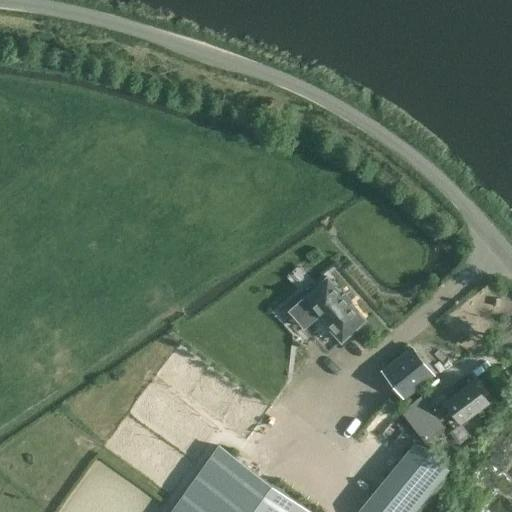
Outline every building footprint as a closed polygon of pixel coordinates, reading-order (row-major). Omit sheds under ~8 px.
[(318,319),(342,346),(366,324),(351,306),(352,305),(345,297),(344,299),(329,281),(291,314),(305,330),(318,319)] [(384,372),(407,399),(436,376),(413,348),(384,372)] [(462,423),(490,402),(473,380),(446,402),(446,403),(437,410),(444,418),(453,411),(462,423)] [(402,410),(425,441),(440,429),(429,414),(433,412),(421,396),(402,410)] [(418,447),(364,511),(415,511),(449,472),(418,447)] [(310,511),(221,448),(174,511),(310,511)]
